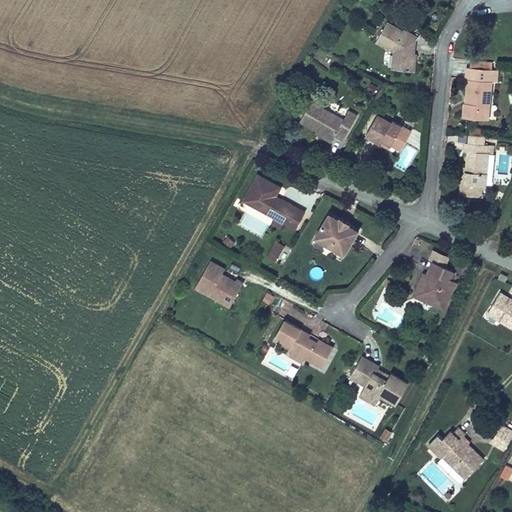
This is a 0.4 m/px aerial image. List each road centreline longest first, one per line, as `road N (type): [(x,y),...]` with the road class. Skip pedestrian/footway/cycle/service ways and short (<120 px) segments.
road 1 (track): [(277,154),(0,93)]
road 2 (residential): [(473,0),(442,47),(427,194),(414,222)]
road 3 (residential): [(277,154),(414,222)]
road 4 (residential): [(350,327),(346,303),(414,222)]
